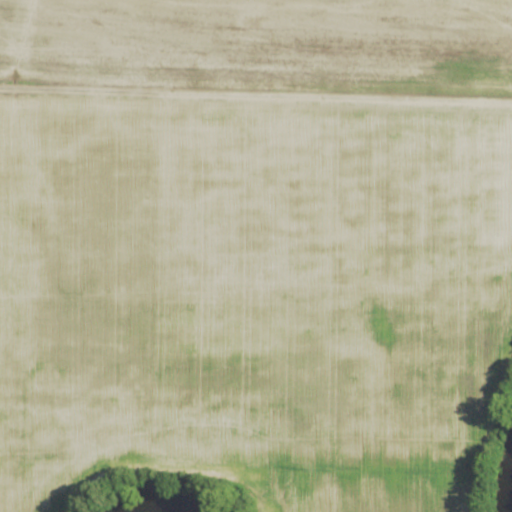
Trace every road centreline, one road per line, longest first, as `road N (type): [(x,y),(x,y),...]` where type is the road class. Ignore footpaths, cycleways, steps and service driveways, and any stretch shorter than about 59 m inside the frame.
road 1 (residential): [(0,470),(444,483),(458,472),(511,318)]
road 2 (residential): [(511,100),(0,83)]
